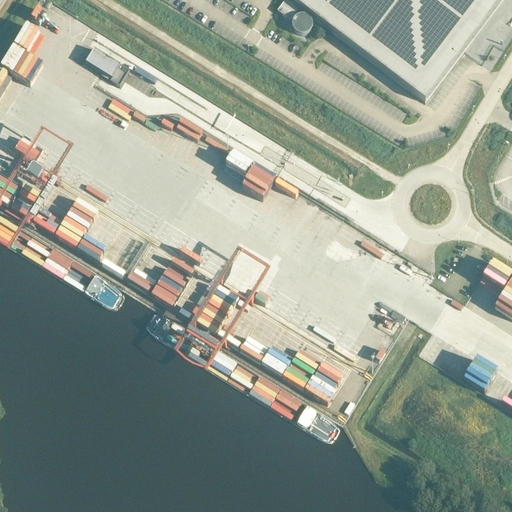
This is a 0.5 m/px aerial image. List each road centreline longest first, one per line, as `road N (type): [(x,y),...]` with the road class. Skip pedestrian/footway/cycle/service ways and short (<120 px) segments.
road 1 (unknown): [(511,357),(37,87),(34,71),(46,43),(76,34),(368,220),(403,226)]
road 2 (unknown): [(507,76),(480,78),(432,114),(403,123),(190,0)]
road 3 (track): [(100,0),(405,186)]
road 4 (unclassified): [(447,178),(411,180),(398,211),(403,226),(425,240),(460,225)]
road 5 (unclassified): [(511,68),(447,178)]
